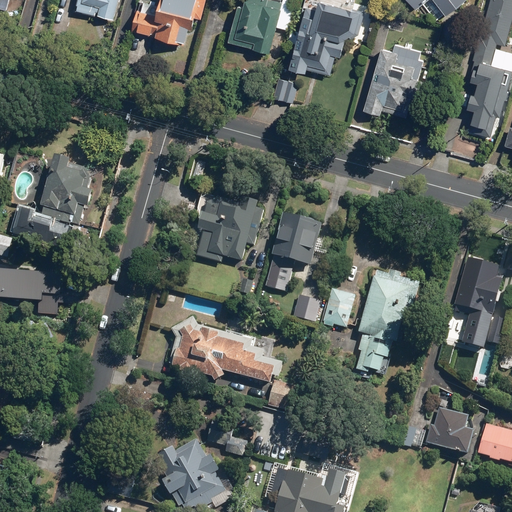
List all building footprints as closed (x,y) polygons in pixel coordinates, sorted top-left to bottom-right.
[(0,0),(0,7),(8,10),(10,0),(0,0)] [(79,0),(77,10),(97,15),(98,11),(101,12),(100,14),(115,19),(120,0),(79,0)] [(164,0),(161,14),(138,9),(132,32),(159,38),(186,46),(191,28),(196,29),(203,0),(164,0)] [(248,0),(247,6),(240,5),(231,41),(242,43),(243,39),(256,42),(255,48),(272,52),(279,27),(291,30),(298,0),(284,0),(284,1),(279,0),(248,0)] [(322,0),(320,12),(308,8),(293,68),(309,73),(311,64),(331,69),(334,54),(343,56),(346,42),(358,33),(364,10),(324,0),(322,0)] [(463,0),(411,0),(417,7),(422,3),(436,21),(463,0)] [(511,22),(511,0),(491,0),(470,73),(475,75),(473,81),(481,83),(477,95),(473,94),(469,108),(477,111),(472,131),(491,136),(497,116),(501,117),(511,80),(511,70),(493,65),(499,44),(505,46),(511,22)] [(425,59),(383,49),(368,107),(408,118),(413,97),(420,99),(425,80),(420,79),(425,59)] [(74,159),(58,154),(44,205),(47,206),(45,214),(80,225),(86,206),(91,207),(95,190),(90,189),(93,178),(88,168),(73,164),(74,159)] [(260,208),(210,196),(195,254),(246,266),(260,208)] [(36,212),(22,208),(16,230),(33,234),(36,223),(54,228),(53,232),(69,236),(72,226),(35,216),(36,212)] [(322,223),(285,213),(266,286),(288,292),(296,262),(311,266),(322,223)] [(10,240),(0,238),(0,248),(9,249),(10,240)] [(509,268),(470,258),(457,311),(472,315),(467,334),(491,340),(509,268)] [(62,273),(1,269),(0,277),(0,288),(2,289),(1,298),(41,300),(40,313),(59,315),(62,273)] [(418,281),(376,270),(349,371),(384,380),(396,338),(403,339),(418,281)] [(256,281),(245,278),(241,292),(252,295),(256,281)] [(357,297),(334,290),(324,322),(347,329),(357,297)] [(57,339),(47,323),(42,322),(37,326),(36,321),(31,324),(33,329),(27,333),(38,350),(57,339)] [(285,348),(184,322),(171,368),(221,381),(224,370),(275,384),(285,348)] [(278,380),(271,404),(296,411),(303,387),(278,380)] [(438,407),(428,441),(471,453),(478,430),(469,427),(472,416),(438,407)] [(511,430),(487,424),(479,454),(511,462),(511,430)] [(210,442),(229,444),(228,453),(245,454),(246,445),(247,432),(211,429),(210,442)] [(201,431),(154,457),(185,511),(197,511),(235,491),(201,431)] [(324,481),(282,470),(270,511),(343,511),(353,473),(327,466),(324,481)] [(109,481),(107,494),(132,499),(135,486),(109,481)]
